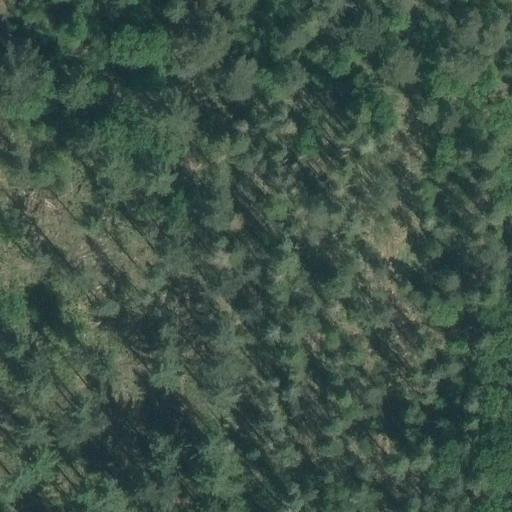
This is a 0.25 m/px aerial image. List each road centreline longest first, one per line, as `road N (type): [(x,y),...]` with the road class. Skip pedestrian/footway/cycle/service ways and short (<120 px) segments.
road 1 (track): [(0,100),(511,66)]
road 2 (track): [(505,511),(511,172)]
